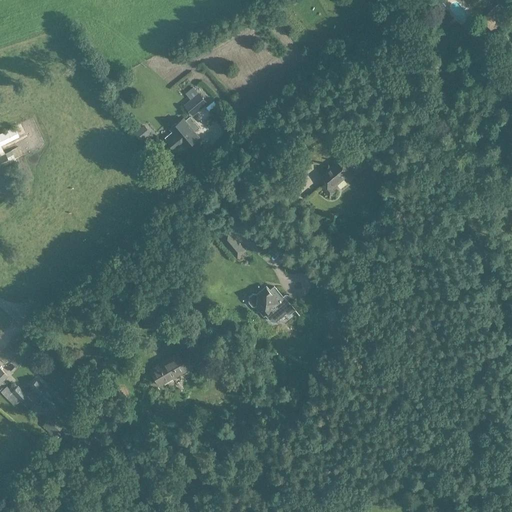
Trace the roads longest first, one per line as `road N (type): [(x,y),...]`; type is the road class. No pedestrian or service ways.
road 1 (unclassified): [(10,311),(64,291),(401,0)]
road 2 (unclassified): [(132,511),(79,384),(10,311)]
